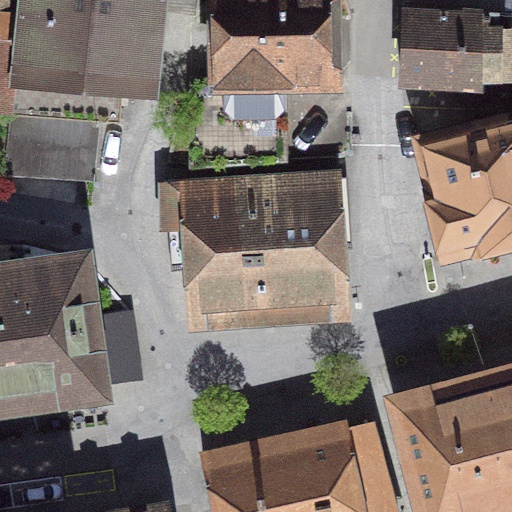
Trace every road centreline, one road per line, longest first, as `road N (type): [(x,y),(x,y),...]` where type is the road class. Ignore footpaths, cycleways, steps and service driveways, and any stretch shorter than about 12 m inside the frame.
road 1 (residential): [(367,0),(383,251),(399,337)]
road 2 (residential): [(0,212),(125,237),(139,253),(172,413)]
road 3 (residential): [(172,413),(399,337)]
road 4 (residential): [(0,453),(111,436),(172,413)]
